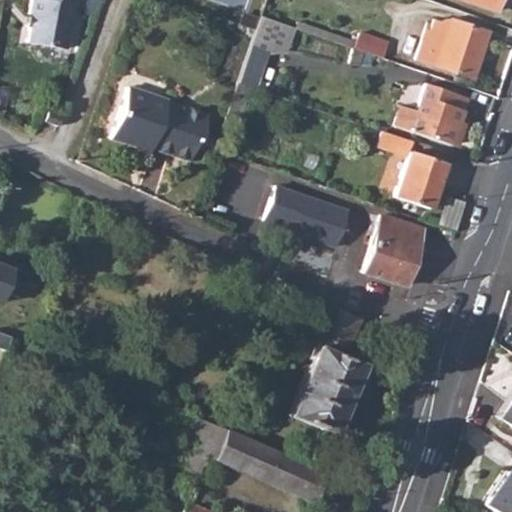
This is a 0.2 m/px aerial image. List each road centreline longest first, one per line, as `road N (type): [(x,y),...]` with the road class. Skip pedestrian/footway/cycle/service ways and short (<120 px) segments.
road 1 (residential): [(449,335),(246,262),(0,145)]
road 2 (residential): [(392,511),(449,335)]
road 3 (residential): [(449,335),(511,169)]
